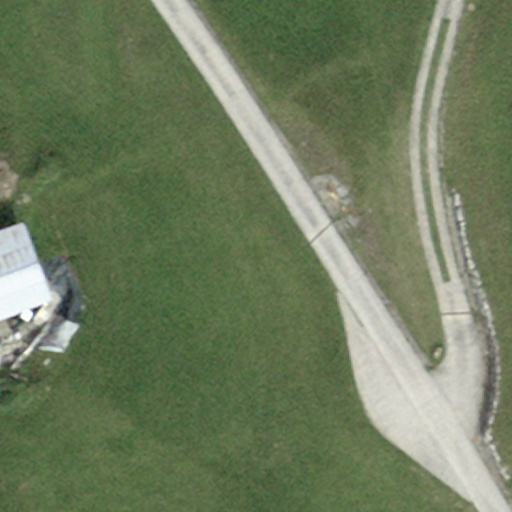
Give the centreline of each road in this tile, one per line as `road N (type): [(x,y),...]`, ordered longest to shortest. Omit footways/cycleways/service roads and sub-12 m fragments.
road 1 (unclassified): [(161,0),(245,111),(495,511)]
road 2 (track): [(440,417),(464,401),(467,382),(423,175),(429,83),(452,0)]
